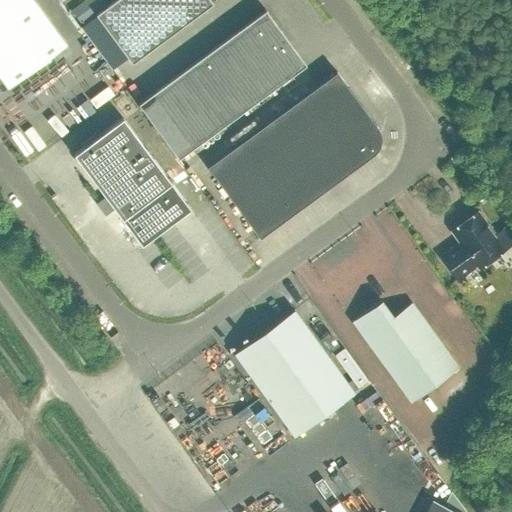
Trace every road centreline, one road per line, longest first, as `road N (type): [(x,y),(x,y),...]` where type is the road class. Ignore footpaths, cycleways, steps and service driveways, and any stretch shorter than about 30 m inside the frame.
road 1 (residential): [(329,0),(414,113),(420,143),(413,172),(190,334)]
road 2 (unclassified): [(160,511),(0,294)]
road 3 (residential): [(155,337),(122,323),(0,160)]
